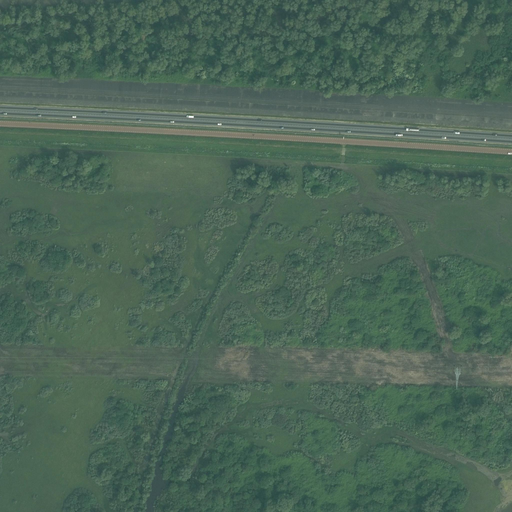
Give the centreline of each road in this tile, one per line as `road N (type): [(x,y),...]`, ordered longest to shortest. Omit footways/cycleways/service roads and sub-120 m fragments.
road 1 (trunk): [(511,137),(0,108)]
road 2 (trunk): [(0,113),(511,142)]
road 3 (tertiary): [(511,152),(0,123)]
